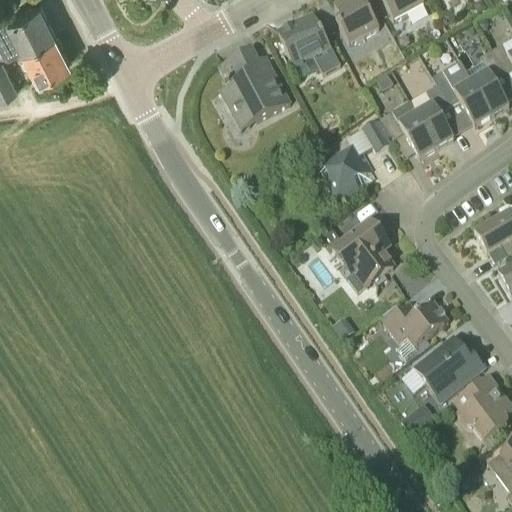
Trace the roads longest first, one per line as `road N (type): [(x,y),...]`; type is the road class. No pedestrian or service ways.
road 1 (secondary): [(415,511),(125,79)]
road 2 (residential): [(511,151),(428,212),(423,234),(511,360)]
road 3 (track): [(0,118),(125,79)]
